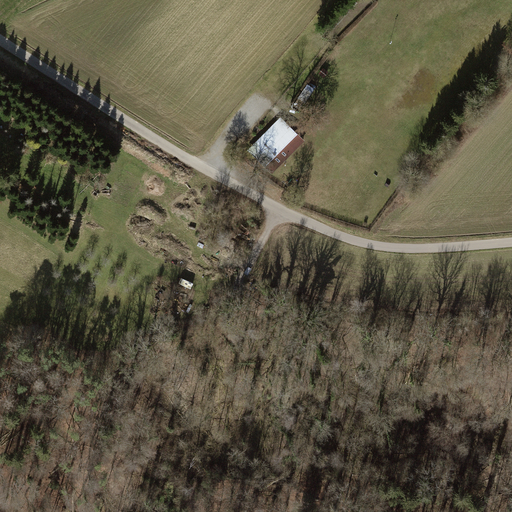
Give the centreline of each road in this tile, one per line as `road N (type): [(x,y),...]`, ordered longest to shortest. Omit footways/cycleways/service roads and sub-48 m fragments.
road 1 (track): [(0,37),(275,213)]
road 2 (track): [(0,313),(96,342),(134,343),(233,303)]
road 3 (track): [(511,241),(382,246),(275,213)]
